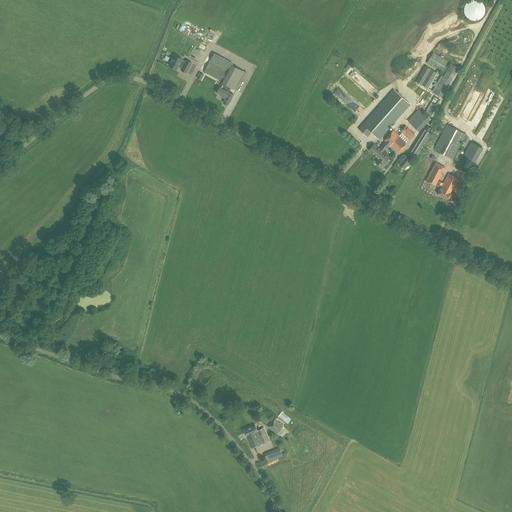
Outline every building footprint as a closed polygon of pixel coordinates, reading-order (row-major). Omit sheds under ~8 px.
[(464,9),(464,10),(464,11),(464,12),(465,13),(465,14),(465,15),(466,16),(467,16),(467,17),(468,18),(469,18),(469,19),(470,19),(471,20),(472,20),(473,20),(474,20),(475,20),(476,20),(477,20),(478,20),(479,19),(480,19),(481,18),(482,17),(483,17),(483,16),(484,15),(484,14),(484,13),(485,13),(485,12),(485,11),(485,10),(485,9),(485,8),(485,7),(485,6),(484,5),(483,4),(483,3),(482,2),(481,2),(481,1),(480,1),(479,0),(478,0),(470,0),(469,1),(468,2),(467,2),(467,3),(466,4),(465,4),(465,5),(465,6),(464,7),(464,8),(464,9)] [(416,81),(434,91),(443,76),(438,73),(440,70),(442,71),(448,61),(433,52),(427,63),(438,69),(436,72),(425,65),(416,81)] [(214,53),(204,71),(222,81),(217,92),(216,93),(225,98),(223,102),(228,105),(234,95),(228,92),(230,88),(228,87),(228,86),(237,90),(246,72),(232,65),(228,72),(213,64),(218,55),(214,53)] [(181,69),(186,72),(192,63),(186,60),(186,61),(182,59),(174,54),(169,65),(177,69),(179,65),(182,67),(181,69)] [(434,93),(442,97),(458,68),(451,64),(444,76),(443,76),(434,92),(435,92),(434,93)] [(487,84),(490,74),(484,72),(481,83),(487,84)] [(432,93),(427,91),(428,90),(416,84),(408,100),(425,108),(432,93)] [(394,90),(359,129),(367,136),(371,131),(379,138),(409,104),(394,90)] [(425,114),(430,118),(440,100),(434,96),(425,114)] [(408,121),(418,130),(429,119),(419,109),(408,121)] [(347,128),(352,125),(346,115),(342,117),(347,128)] [(434,149),(453,159),(466,134),(447,124),(434,149)] [(401,131),(410,139),(415,134),(406,126),(401,131)] [(375,161),(381,166),(389,157),(383,151),(389,145),(399,152),(406,143),(399,136),(399,135),(393,130),(384,140),(386,142),(379,148),(374,144),(369,150),(378,158),(375,161)] [(431,133),(425,130),(409,154),(415,158),(431,133)] [(463,156),(474,161),(482,147),(471,141),(463,156)] [(404,168),(407,170),(411,165),(409,163),(410,161),(405,157),(398,165),(404,169),(404,168)] [(449,199),(451,200),(454,195),(452,194),(451,193),(459,179),(449,173),(447,177),(442,174),(442,173),(441,173),(442,169),(443,170),(445,167),(436,162),(426,180),(436,185),(440,188),(437,193),(449,199)] [(269,427),(277,434),(283,426),(275,419),(269,427)] [(246,435),(252,448),(269,441),(264,428),(257,430),(255,425),(244,430),(246,435)] [(264,454),(267,460),(282,454),(279,448),(264,454)]
